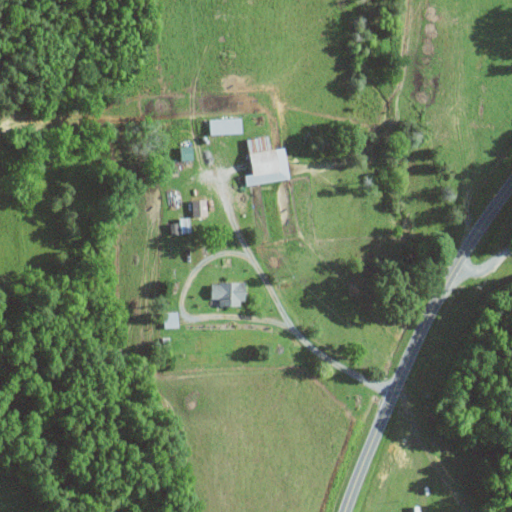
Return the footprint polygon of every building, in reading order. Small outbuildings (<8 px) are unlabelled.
[(244,133),(243,117),(211,119),(212,134),(244,133)] [(292,178),(287,147),(273,149),(271,135),(250,138),(255,173),(246,174),(248,185),(292,178)] [(181,146),(182,160),(195,159),(194,145),(181,146)] [(208,199),(194,199),(195,216),(208,215),(208,199)] [(181,218),(182,232),(192,232),(191,217),(181,218)] [(214,297),(221,297),(221,304),(248,303),(248,282),(213,283),(214,297)] [(164,312),(165,327),(180,326),(180,311),(164,312)]
